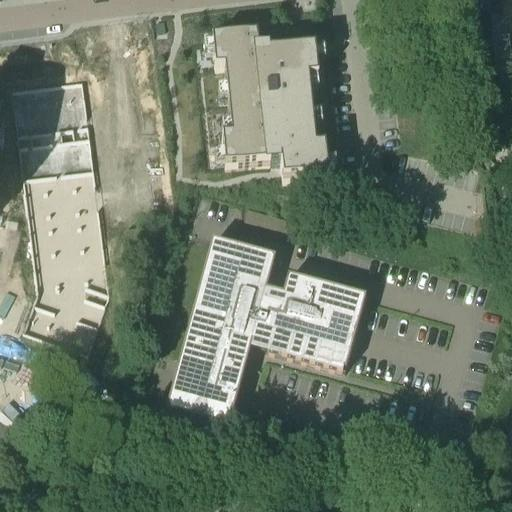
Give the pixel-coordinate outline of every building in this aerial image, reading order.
[(492,25),(473,27),(479,75),(511,71),(507,45),(511,44),(511,7),(490,10),(492,25)] [(256,41),(211,45),(214,76),(223,75),(230,143),(221,144),(224,174),(279,169),(281,189),(327,184),(324,154),(314,154),(307,86),(317,85),(314,55),(258,61),(256,41)] [(353,55),(339,55),(339,75),(353,75),(353,55)] [(511,75),(495,76),(496,90),(511,89),(511,75)] [(84,85),(9,95),(35,302),(23,337),(89,360),(110,297),(84,85)] [(495,178),(491,189),(499,192),(503,182),(495,178)] [(148,231),(124,234),(126,248),(150,245),(148,231)] [(273,265),(211,248),(165,419),(227,436),(250,352),(258,354),(344,378),(364,305),(286,284),(281,302),(265,297),(273,265)] [(503,442),(501,454),(508,455),(506,466),(511,466),(511,434),(510,443),(503,442)]
